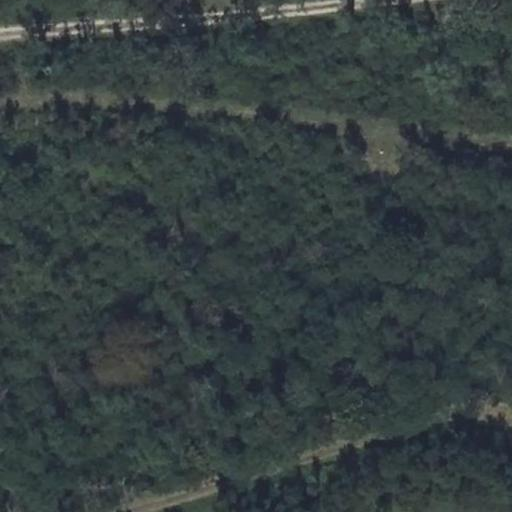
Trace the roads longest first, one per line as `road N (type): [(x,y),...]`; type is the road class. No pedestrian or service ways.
road 1 (track): [(511,424),(456,412),(125,511)]
road 2 (track): [(0,34),(356,0)]
